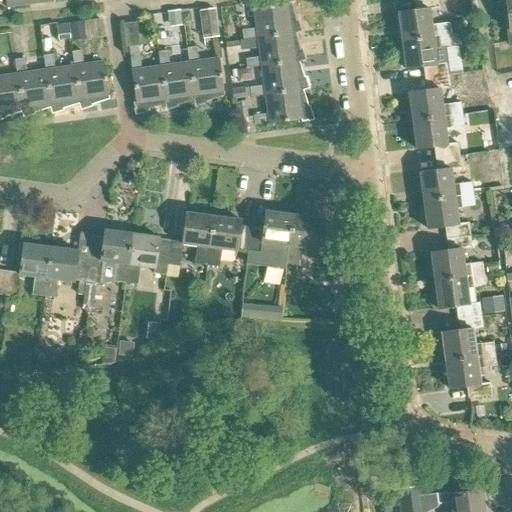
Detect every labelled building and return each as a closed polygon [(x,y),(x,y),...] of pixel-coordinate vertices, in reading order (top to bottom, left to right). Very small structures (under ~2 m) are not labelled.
[(31,6),(30,0),(5,0),(7,9),(31,6)] [(401,42),(451,35),(449,23),(431,25),(429,10),(439,8),(438,0),(413,0),(415,11),(397,14),(401,42)] [(287,4),(253,8),(256,29),(242,31),(243,40),(257,38),(290,34),(299,31),(295,16),(288,15),(287,4)] [(218,37),(214,8),(198,11),(202,39),(218,37)] [(169,28),(182,26),(181,22),(180,13),(180,11),(167,12),(169,28)] [(190,12),(180,13),(181,22),(191,21),(190,12)] [(129,41),(140,39),(136,18),(126,20),(129,41)] [(71,42),(86,40),(83,21),(68,24),(71,42)] [(69,35),(68,24),(56,26),(57,37),(69,35)] [(27,30),(28,40),(40,38),(38,28),(27,30)] [(290,34),(257,38),(260,58),(245,59),(247,69),(261,67),(294,62),(303,60),(298,44),(292,45),(290,34)] [(453,46),(451,35),(401,42),(405,69),(423,67),(424,79),(448,76),(444,48),(453,46)] [(237,41),(224,42),(225,52),(239,50),(237,41)] [(141,69),(139,55),(138,46),(128,47),(132,71),(131,71),(135,103),(133,104),(136,114),(154,108),(153,102),(165,100),(160,66),(141,69)] [(211,100),(210,94),(223,92),(218,58),(198,61),(196,47),(186,48),(188,63),(193,96),(196,105),(211,100)] [(95,98),(108,96),(103,62),(83,65),(81,51),(72,52),(74,66),(78,100),(81,109),(96,104),(95,98)] [(193,96),(188,63),(169,65),(167,51),(158,52),(160,66),(165,100),(167,109),(182,104),(181,98),(193,96)] [(78,100),(74,66),(54,69),(52,55),(43,56),(45,70),(50,104),(52,113),(67,108),(67,102),(78,100)] [(50,104),(45,70),(26,73),(24,59),(14,60),(16,74),(21,108),(24,117),(39,112),(38,106),(50,104)] [(294,62),(261,67),(264,86),(249,88),(250,97),(265,95),(298,91),(307,88),(302,73),(295,74),(294,62)] [(21,108),(16,74),(0,76),(0,119),(10,116),(9,110),(21,108)] [(448,76),(424,79),(426,91),(408,94),(412,122),(462,115),(460,103),(442,105),(440,90),(450,88),(448,76)] [(243,88),(231,90),(232,99),(245,97),(243,88)] [(298,91),(265,95),(267,114),(253,116),(254,125),(268,124),(269,124),(300,120),(301,123),(312,120),(306,102),(299,102),(298,91)] [(485,100),(475,102),(477,112),(486,111),(485,100)] [(245,101),(234,103),(237,120),(247,118),(245,101)] [(462,115),(412,122),(416,149),(434,147),(435,159),(459,156),(457,143),(447,144),(445,129),(463,126),(462,115)] [(459,156),(435,159),(437,171),(419,174),(423,202),(473,195),(471,183),(453,185),(450,169),(461,168),(459,156)] [(473,195),(423,202),(426,229),(444,227),(446,239),(470,236),(468,223),(458,224),(456,209),(474,206),(473,195)] [(251,227),(248,251),(260,253),(261,243),(276,245),(274,263),(286,264),(292,215),(265,212),(263,229),(251,227)] [(170,241),(167,265),(179,267),(182,245),(197,247),(194,264),(206,266),(213,217),(185,213),(182,243),(170,241)] [(292,215),(286,264),(298,266),(300,248),(315,250),(314,260),(326,261),(329,238),(317,236),(319,219),(292,215)] [(213,217),(206,266),(218,267),(221,250),(236,252),(236,250),(248,251),(251,227),(239,226),(240,220),(213,217)] [(89,258),(86,282),(97,284),(100,262),(115,264),(113,281),(125,283),(131,234),(104,230),(100,260),(89,258)] [(159,238),(131,234),(125,283),(137,285),(139,267),(153,269),(153,273),(165,275),(167,265),(170,241),(158,240),(159,238)] [(470,236),(446,239),(448,251),(430,254),(434,281),(484,275),(482,263),(463,265),(461,250),(472,248),(470,236)] [(7,272),(4,296),(16,297),(19,276),(34,278),(32,295),(44,297),(50,248),(23,244),(19,274),(7,272)] [(77,251),(50,248),(44,297),(56,298),(58,281),(73,283),(74,281),(86,282),(89,258),(77,257),(77,251)] [(337,251),(335,266),(346,267),(348,253),(337,251)] [(485,286),(484,275),(434,281),(437,309),(455,307),(457,319),(481,316),(479,303),(469,305),(467,289),(485,286)] [(502,296),(481,299),(483,315),(504,312),(502,296)] [(347,302),(338,311),(345,318),(354,309),(347,302)] [(481,316),(457,319),(458,331),(441,334),(444,361),(494,355),(494,353),(493,344),(493,343),(474,345),(472,330),(482,328),(481,316)] [(499,343),(493,344),(494,353),(506,352),(505,346),(499,343)] [(496,366),(494,355),(444,361),(448,389),(466,387),(468,399),(492,396),(490,383),(480,384),(477,369),(496,366)] [(398,511),(422,511),(419,487),(396,490),(398,511)] [(483,511),(481,490),(450,495),(450,492),(435,494),(437,505),(450,503),(451,511),(483,511)]
